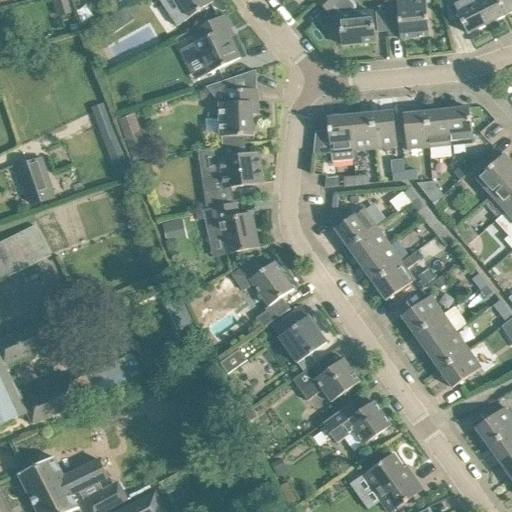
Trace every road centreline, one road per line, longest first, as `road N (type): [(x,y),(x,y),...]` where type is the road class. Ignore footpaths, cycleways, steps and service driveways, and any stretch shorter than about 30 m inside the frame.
road 1 (residential): [(485,511),(289,225),(298,119),(318,79)]
road 2 (residential): [(318,79),(466,69)]
